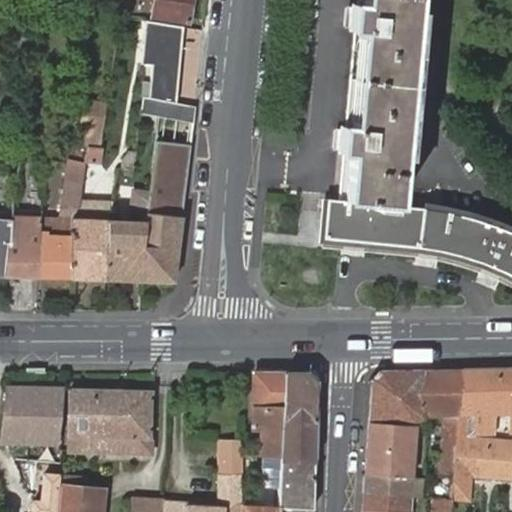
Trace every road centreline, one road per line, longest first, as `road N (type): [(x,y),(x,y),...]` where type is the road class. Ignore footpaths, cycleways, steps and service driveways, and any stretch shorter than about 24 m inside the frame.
road 1 (residential): [(248,0),(217,337)]
road 2 (secondary): [(0,334),(217,337)]
road 3 (residential): [(335,511),(343,340)]
road 4 (secondary): [(343,340),(511,338)]
road 5 (secondary): [(217,337),(343,340)]
